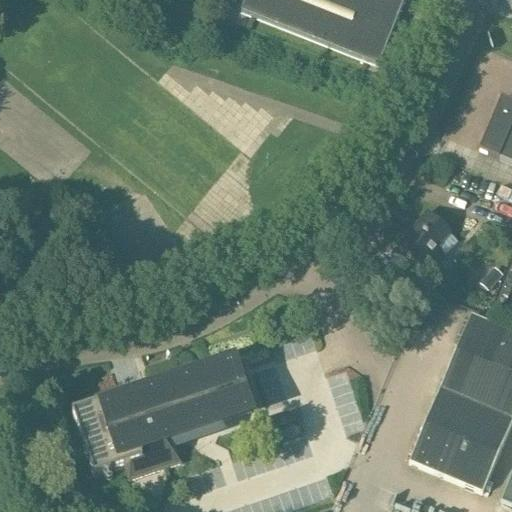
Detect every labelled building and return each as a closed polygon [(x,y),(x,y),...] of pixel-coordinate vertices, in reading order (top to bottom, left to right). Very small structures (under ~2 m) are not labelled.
[(240,16),(379,70),(405,3),(398,0),(253,0),(247,16),(241,14),(240,16)] [(511,105),(501,101),(479,153),(511,167),(511,105)] [(35,202),(32,191),(12,197),(15,208),(35,202)] [(436,250),(449,236),(427,216),(410,235),(406,231),(393,245),(426,274),(443,256),(436,250)] [(417,321),(431,326),(440,299),(427,294),(417,321)] [(511,428),(511,336),(471,319),(408,467),(483,498),(511,428)] [(154,398),(151,390),(120,400),(119,396),(90,406),(92,410),(72,417),(94,481),(124,471),(129,484),(181,466),(173,441),(251,414),(236,370),(154,398)] [(258,437),(302,421),(299,410),(254,425),(258,437)] [(304,440),(300,427),(277,435),(282,447),(304,440)] [(279,447),(275,435),(257,442),(261,453),(279,447)] [(511,476),(500,505),(511,510),(511,476)]
